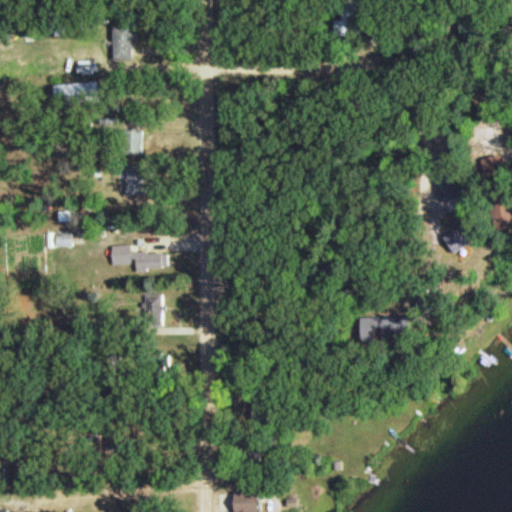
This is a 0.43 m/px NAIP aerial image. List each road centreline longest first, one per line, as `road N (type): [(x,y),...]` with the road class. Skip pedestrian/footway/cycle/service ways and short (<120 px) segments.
road 1 (residential): [(211,511),(206,0)]
road 2 (residential): [(207,74),(466,60),(485,83),(497,132)]
